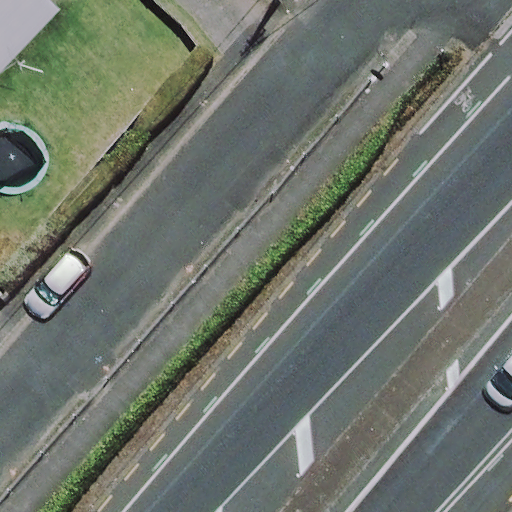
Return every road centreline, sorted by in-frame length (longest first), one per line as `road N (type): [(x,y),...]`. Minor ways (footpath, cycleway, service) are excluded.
road 1 (residential): [(377,0),(0,425)]
road 2 (secondary): [(302,511),(511,269)]
